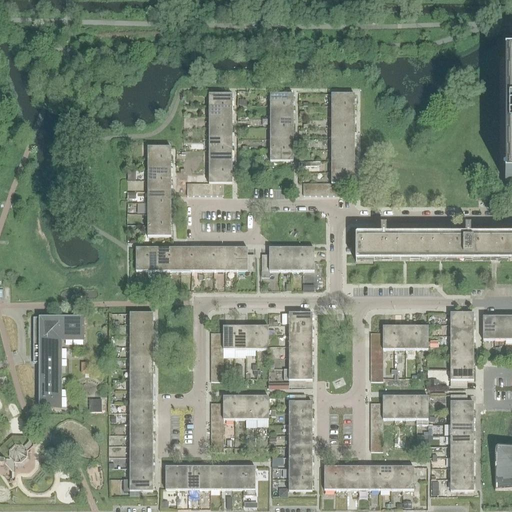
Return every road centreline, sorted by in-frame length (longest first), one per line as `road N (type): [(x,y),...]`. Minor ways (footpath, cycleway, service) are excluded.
road 1 (residential): [(199,401),(199,302),(336,303)]
road 2 (residential): [(511,217),(335,217)]
road 3 (residential): [(511,303),(358,302)]
road 4 (residential): [(358,400),(322,400),(322,452),(358,452)]
road 5 (residential): [(199,401),(163,401),(163,452),(199,452)]
